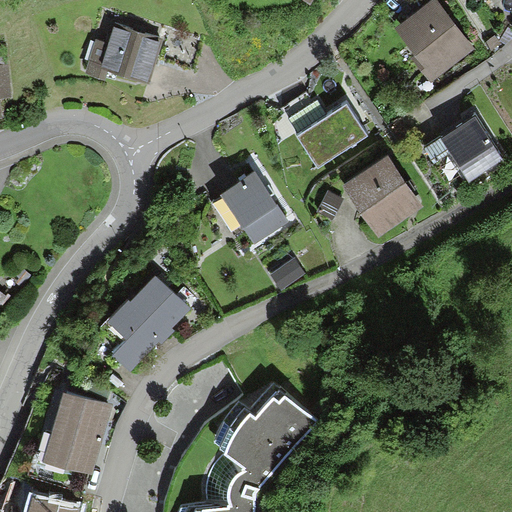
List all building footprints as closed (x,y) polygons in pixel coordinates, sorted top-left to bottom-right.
[(432,72),(466,50),(433,0),(428,0),(398,20),(432,72)] [(104,61),(144,74),(155,40),(111,26),(105,46),(94,42),(86,67),(101,72),(104,61)] [(491,34),(484,40),(491,48),(498,42),(491,34)] [(296,132),(316,163),(364,132),(344,101),(296,132)] [(472,115),(443,134),(468,172),(497,153),(472,115)] [(349,180),(377,227),(419,203),(391,155),(349,180)] [(249,239),(282,219),(253,170),(220,190),(249,239)] [(339,192),(326,188),(318,211),(331,215),(339,192)] [(183,307),(151,276),(112,315),(130,332),(115,347),(129,361),(183,307)] [(257,487),(313,422),(269,384),(247,405),(234,398),(211,438),(222,450),(213,461),(205,471),(201,484),(201,505),(180,505),(177,511),(252,511),(253,498),(257,487)] [(83,468),(103,404),(66,392),(46,456),(83,468)] [(35,499),(31,511),(74,511),(75,509),(35,499)]
